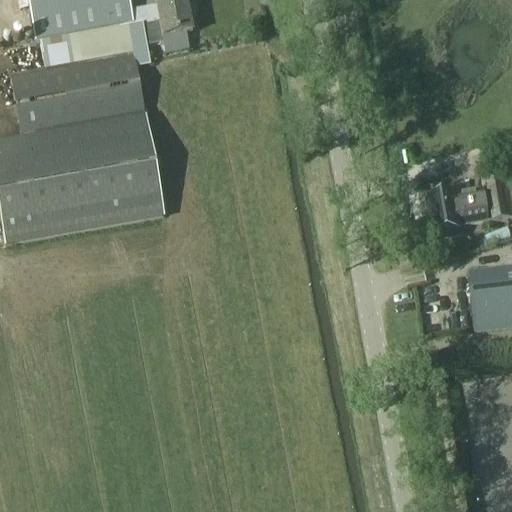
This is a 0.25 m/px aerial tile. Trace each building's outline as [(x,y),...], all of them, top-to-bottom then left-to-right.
[(192,35),(186,3),(190,2),(189,0),(162,0),(164,7),(131,13),(128,0),(27,0),(37,47),(83,38),(87,60),(163,45),(165,57),(189,53),(186,36),(192,35)] [(165,221),(148,135),(134,56),(11,79),(22,144),(0,147),(0,223),(4,248),(165,221)] [(511,222),(511,179),(478,186),(478,187),(457,191),(457,196),(426,201),(432,236),(486,226),(486,227),(511,222)] [(511,329),(511,272),(468,277),(474,334),(511,329)] [(447,326),(443,283),(431,284),(435,327),(447,326)]
